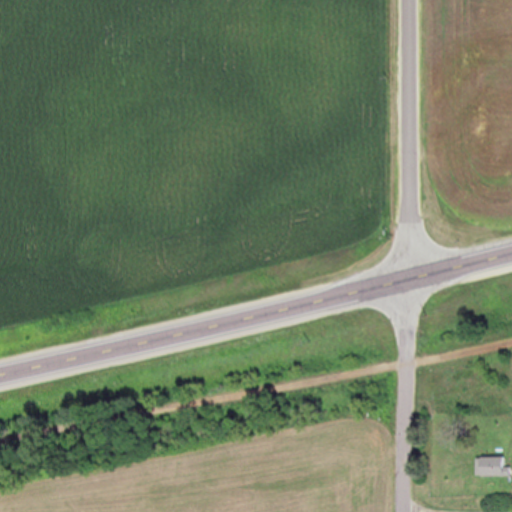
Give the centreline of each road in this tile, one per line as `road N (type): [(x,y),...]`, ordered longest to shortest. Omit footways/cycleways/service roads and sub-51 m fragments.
road 1 (primary): [(0,378),(511,248)]
road 2 (track): [(0,443),(511,343)]
road 3 (secondary): [(408,278),(408,0)]
road 4 (secondary): [(401,511),(408,278)]
